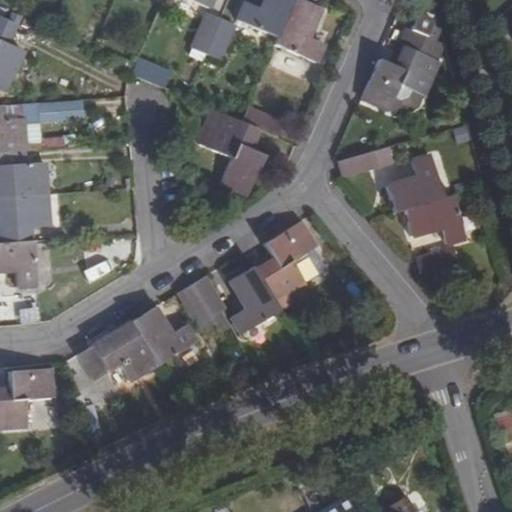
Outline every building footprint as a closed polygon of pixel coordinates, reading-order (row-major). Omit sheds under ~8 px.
[(182,0),(209,12),(214,0),(182,0)] [(245,5),(237,24),(279,43),(277,49),(316,67),(325,49),(309,42),(322,13),(297,2),(297,0),(266,0),(261,13),(245,5)] [(209,17),(193,52),(206,58),(220,64),(235,29),(223,23),(209,17)] [(0,89),(8,93),(25,55),(8,48),(17,26),(5,22),(0,19),(0,89)] [(378,61),(362,99),(389,110),(400,86),(424,96),(438,63),(433,61),(440,46),(404,31),(398,46),(404,48),(395,69),(378,61)] [(135,60),(130,77),(165,88),(170,71),(135,60)] [(0,245),(0,273),(13,273),(15,289),(34,287),(30,243),(28,229),(49,228),(46,195),(43,164),(22,165),(21,152),(26,151),(23,122),(3,123),(2,109),(0,108),(0,235),(1,245),(0,245)] [(223,158),(212,182),(239,194),(255,157),(246,153),(239,149),(248,129),(255,132),(277,142),(284,129),(249,113),(242,127),(214,114),(199,148),(223,158)] [(246,153),(255,132),(248,129),(239,149),(246,153)] [(335,162),(339,176),(390,163),(386,148),(335,162)] [(437,233),(442,248),(461,243),(448,199),(441,202),(429,159),(409,164),(414,182),(384,190),(391,216),(399,214),(407,242),(437,233)] [(230,319),(240,336),(279,312),(281,315),(291,309),(285,299),(307,285),(293,263),(315,249),(300,225),(264,246),(273,260),(254,272),(252,269),(228,284),(244,311),(230,319)] [(415,263),(419,278),(457,267),(452,253),(415,263)] [(270,255),(251,267),(252,269),(254,272),(273,260),(270,255)] [(178,294),(199,327),(211,319),(224,312),(204,278),(191,286),(178,294)] [(307,285),(285,299),(291,309),(313,295),(307,285)] [(36,308),(1,310),(1,324),(37,322),(36,308)] [(76,356),(92,382),(118,365),(129,383),(156,366),(157,367),(195,344),(185,328),(170,336),(154,309),(130,324),(76,356)] [(0,394),(0,432),(28,430),(26,404),(54,402),(51,372),(8,375),(10,394),(0,394)] [(511,411),(494,412),(495,433),(511,432),(511,411)] [(345,496),(318,511),(336,511),(350,504),(345,496)] [(414,511),(406,498),(390,508),(392,511),(414,511)]
